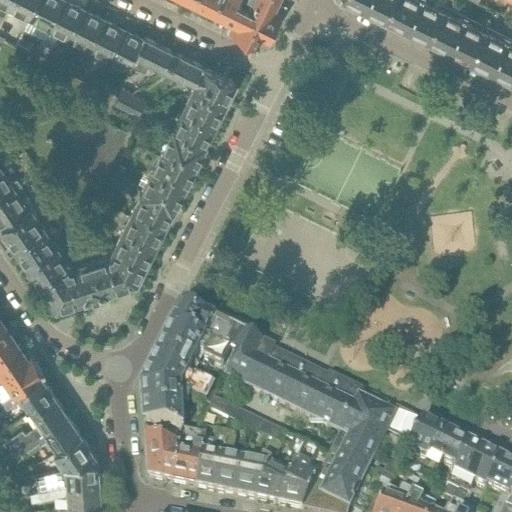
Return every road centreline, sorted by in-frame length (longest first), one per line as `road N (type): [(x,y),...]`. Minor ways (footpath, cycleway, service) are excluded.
road 1 (residential): [(119,368),(147,342),(276,73)]
road 2 (residential): [(511,103),(310,4)]
road 3 (residential): [(133,0),(276,73)]
road 4 (residential): [(119,368),(50,338),(0,271)]
road 5 (residential): [(129,491),(119,368)]
